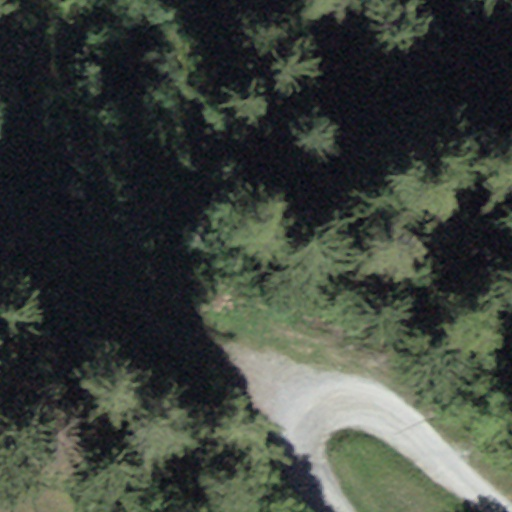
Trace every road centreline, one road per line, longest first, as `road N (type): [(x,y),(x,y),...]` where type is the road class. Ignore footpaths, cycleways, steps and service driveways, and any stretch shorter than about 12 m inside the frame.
road 1 (track): [(320,426),(0,215)]
road 2 (track): [(486,511),(369,424),(320,426),(301,469),(328,511)]
